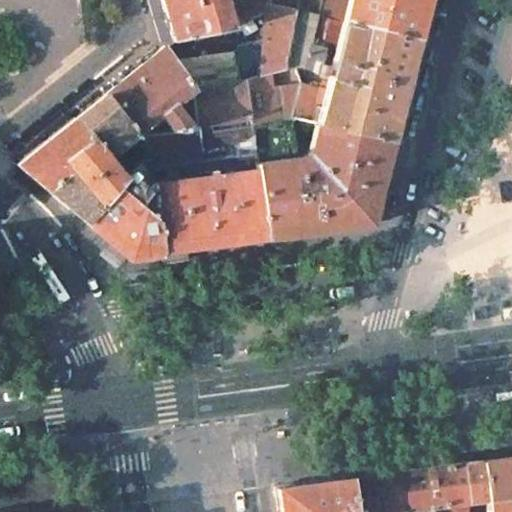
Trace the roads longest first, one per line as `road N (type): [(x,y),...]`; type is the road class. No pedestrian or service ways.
road 1 (residential): [(390,272),(74,314)]
road 2 (tertiary): [(462,0),(390,272)]
road 3 (tertiary): [(373,373),(511,354)]
road 4 (secondary): [(74,314),(32,231),(0,198)]
road 5 (tertiary): [(238,392),(373,373)]
road 6 (secondary): [(0,423),(122,407)]
road 7 (residential): [(254,511),(238,392)]
